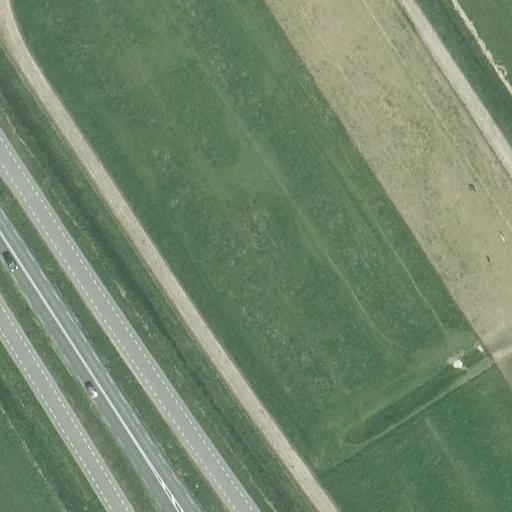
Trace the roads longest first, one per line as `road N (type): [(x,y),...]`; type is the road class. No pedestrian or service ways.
road 1 (unclassified): [(246,511),(0,149)]
road 2 (primary): [(181,511),(0,232)]
road 3 (unclassified): [(120,511),(0,319)]
